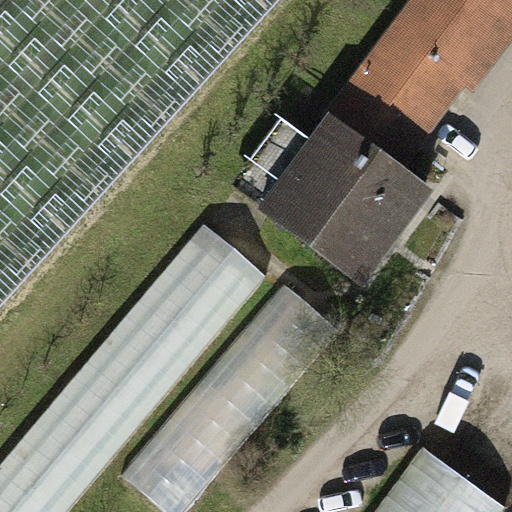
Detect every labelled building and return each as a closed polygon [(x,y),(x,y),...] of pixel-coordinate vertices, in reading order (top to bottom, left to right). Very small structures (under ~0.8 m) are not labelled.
[(0,0),(0,317),(287,0),(0,0)] [(511,0),(424,0),(266,221),(380,302),(454,200),(428,162),(511,45),(511,0)] [(0,471),(0,511),(67,511),(263,280),(204,230),(0,471)] [(282,288),(123,476),(165,511),(190,511),(340,337),(282,288)] [(382,511),(500,511),(424,456),(382,511)]
